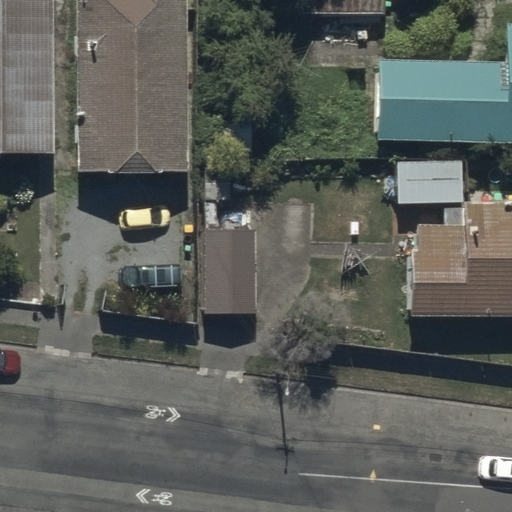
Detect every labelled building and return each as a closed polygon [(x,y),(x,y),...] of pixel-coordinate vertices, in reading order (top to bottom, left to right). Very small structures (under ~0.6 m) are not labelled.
[(0,0),(0,146),(48,146),(47,0),(0,0)] [(72,0),(72,158),(180,158),(179,0),(72,0)] [(292,0),(293,13),(378,13),(378,0),(292,0)] [(380,133),(511,132),(511,19),(501,20),(501,56),(380,56),(380,133)] [(205,171),(253,171),(253,143),(205,143),(205,171)] [(459,154),(394,154),(394,196),(459,196),(459,154)] [(511,197),(457,198),(457,220),(403,220),(403,317),(511,316),(511,197)] [(202,311),(251,311),(251,221),(202,221),(202,311)]
